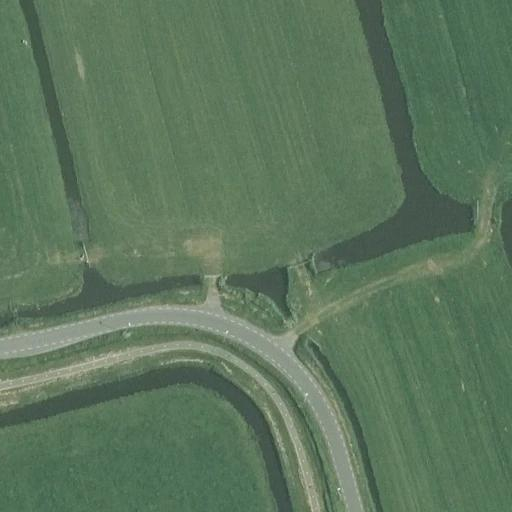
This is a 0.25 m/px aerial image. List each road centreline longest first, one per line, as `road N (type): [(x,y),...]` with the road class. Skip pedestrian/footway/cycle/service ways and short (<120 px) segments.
road 1 (tertiary): [(356,511),(321,408),(288,364),(257,343),(207,323),(162,318),(0,347)]
road 2 (track): [(275,354),(299,331),(361,298),(475,254),(485,242),(511,129)]
